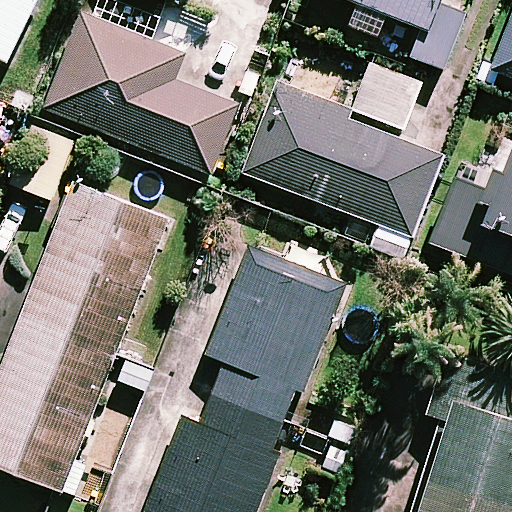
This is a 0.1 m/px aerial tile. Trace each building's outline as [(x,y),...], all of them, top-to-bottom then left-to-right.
[(36,0),(0,0),(0,57),(7,61),(36,0)] [(439,0),(339,0),(429,30),(439,0)] [(511,12),(488,74),(511,83),(511,12)] [(183,54),(82,15),(45,109),(210,173),(236,105),(173,81),(183,54)] [(421,84),(372,65),(355,111),(404,130),(421,84)] [(445,150),(286,88),(277,109),(269,106),(243,172),(411,237),(445,150)] [(73,142),(32,127),(10,184),(52,199),(73,142)] [(511,145),(493,193),(454,178),(429,242),(511,275),(511,145)] [(168,221),(73,184),(0,372),(0,466),(73,495),(85,466),(74,462),(168,221)] [(147,511),(253,511),(277,453),(267,449),(291,389),(301,393),(342,292),(246,254),(205,353),(224,361),(200,420),(187,415),(147,511)] [(511,511),(511,374),(462,359),(414,511),(511,511)]
